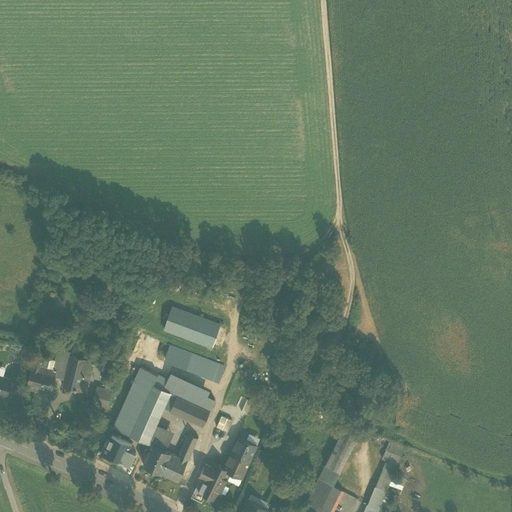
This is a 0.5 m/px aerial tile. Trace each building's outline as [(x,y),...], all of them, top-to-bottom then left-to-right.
[(104,254),(92,250),(90,255),(102,260),(104,254)] [(220,324),(172,306),(164,328),(212,346),(220,324)] [(55,360),(44,358),(44,356),(35,354),(27,386),(40,390),(40,389),(49,392),(51,392),(55,376),(65,379),(71,356),(72,353),(58,349),(55,360)] [(190,355),(175,350),(171,359),(186,365),(190,356),(190,355)] [(217,364),(190,354),(190,355),(190,356),(186,365),(213,375),(217,364)] [(71,356),(65,379),(63,386),(86,392),(94,362),(71,356)] [(224,366),(217,364),(213,375),(220,377),(224,366)] [(118,367),(112,365),(109,375),(110,375),(116,376),(118,367)] [(168,380),(141,367),(114,426),(131,433),(153,384),(163,389),(168,380)] [(171,373),(168,380),(163,389),(169,392),(177,395),(210,410),(215,400),(208,396),(210,392),(171,373)] [(116,376),(110,375),(105,390),(111,392),(113,387),(116,376)] [(0,376),(0,394),(7,397),(12,380),(4,378),(0,376)] [(163,389),(153,384),(131,433),(147,441),(163,406),(169,392),(163,389)] [(105,390),(98,388),(94,402),(107,406),(111,392),(105,390)] [(40,390),(36,408),(45,410),(49,392),(40,389),(40,390)] [(177,395),(169,392),(163,406),(170,410),(177,395)] [(210,410),(177,395),(170,410),(203,425),(210,410)] [(107,406),(94,402),(92,401),(90,409),(105,413),(107,406)] [(227,430),(231,419),(220,414),(215,425),(227,430)] [(217,428),(213,437),(223,442),(228,432),(217,428)] [(344,428),(319,477),(329,482),(333,484),(358,435),(344,428)] [(170,434),(159,429),(153,442),(165,448),(170,434)] [(178,454),(171,451),(161,472),(178,480),(198,437),(188,432),(178,454)] [(405,445),(375,432),(371,441),(385,448),(382,457),(386,458),(396,463),(405,445)] [(133,443),(111,434),(107,442),(106,442),(102,450),(110,454),(111,453),(124,459),(123,460),(130,463),(136,451),(130,448),(133,443)] [(238,437),(224,467),(230,470),(229,470),(242,476),(256,445),(238,437)] [(165,448),(153,442),(143,463),(161,472),(171,451),(165,448)] [(396,463),(386,458),(375,485),(386,490),(397,463),(396,463)] [(213,462),(199,489),(216,497),(229,470),(230,470),(224,467),(213,462)] [(319,477),(300,511),(313,511),(316,507),(317,507),(329,482),(319,477)] [(329,482),(317,507),(326,511),(331,511),(343,489),(333,484),(329,482)] [(375,485),(367,503),(379,508),(386,490),(375,485)] [(267,509),(247,500),(241,511),(266,511),(267,510),(267,509)] [(275,511),(278,507),(270,503),(267,509),(267,510),(266,511),(275,511)] [(376,511),(379,508),(367,503),(363,511),(376,511)]
